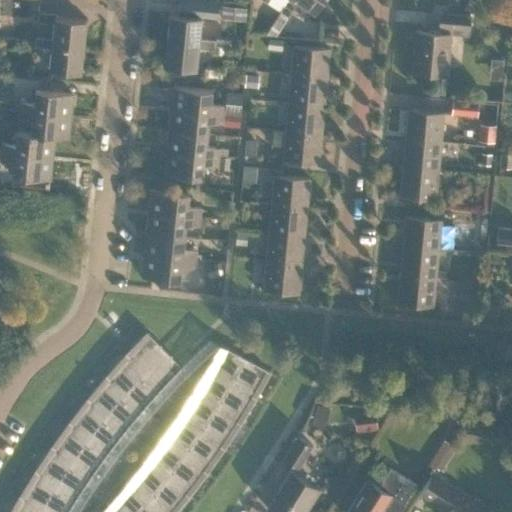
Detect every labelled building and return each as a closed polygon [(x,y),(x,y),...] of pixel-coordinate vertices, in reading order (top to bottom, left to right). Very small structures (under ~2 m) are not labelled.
[(178,0),(177,13),(198,15),(199,11),(216,13),(217,0),(178,0)] [(246,1),(238,0),(221,0),(220,16),(245,18),(246,1)] [(317,0),(284,0),(279,9),(280,9),(287,13),(295,0),(298,0),(312,9),(317,0)] [(287,13),(280,9),(265,33),(274,33),(287,13)] [(51,40),(81,44),(84,18),(54,15),(54,12),(37,10),(36,19),(53,21),(51,37),(51,40)] [(197,41),(197,36),(199,21),(215,22),(216,13),(199,11),(198,15),(177,13),(168,12),(166,37),(197,41)] [(468,14),(439,11),(437,30),(414,28),(410,70),(446,73),(450,31),(466,32),(468,14)] [(51,40),(51,37),(35,35),(34,44),(50,46),(48,66),(79,69),(81,44),(51,40)] [(214,38),(197,36),(197,41),(166,37),(163,63),(194,66),(196,46),(213,48),(214,38)] [(281,48),(282,37),(267,36),(266,46),(281,48)] [(292,43),(290,71),(325,75),(328,46),(292,43)] [(221,67),(204,66),(204,73),(221,75),(221,67)] [(325,75),(290,71),(287,100),(322,103),(325,75)] [(259,73),(245,72),(244,84),(258,85),(259,73)] [(170,106),(222,111),(223,102),(208,100),(209,88),(173,84),(170,106)] [(18,98),(17,108),(69,113),(71,91),(35,87),(34,100),(18,98)] [(241,91),(226,89),(224,111),(238,113),(241,91)] [(494,99),(494,92),(480,90),(479,97),(494,99)] [(452,105),(451,111),(476,114),(477,101),(452,99),(452,105)] [(322,103),(287,100),(284,129),(320,132),(322,103)] [(222,111),(170,106),(168,128),(205,131),(206,119),(221,120),(222,111)] [(405,136),(440,139),(443,110),(408,107),(405,136)] [(69,113),(17,108),(16,117),(32,119),(30,130),(30,131),(53,133),(52,135),(67,136),(69,113)] [(495,123),(479,121),(478,137),(494,139),(495,123)] [(0,149),(50,155),(52,135),(53,133),(30,131),(30,130),(16,128),(15,141),(0,139),(0,149)] [(204,144),(205,131),(168,128),(166,149),(216,155),(217,145),(204,144)] [(272,128),(271,143),(283,144),(284,129),(272,128)] [(320,132),(284,129),(283,144),(281,157),(317,160),(320,132)] [(405,136),(402,164),(437,168),(440,139),(405,136)] [(255,153),(256,139),(245,138),(243,152),(255,153)] [(48,177),(50,155),(0,149),(0,159),(13,161),(11,173),(48,177)] [(229,156),(216,155),(166,149),(164,171),(200,175),(201,162),(215,164),(215,162),(228,164),(229,156)] [(490,163),(491,152),(481,151),(480,162),(490,163)] [(511,151),(500,151),(499,164),(511,165),(511,151)] [(437,168),(402,164),(399,194),(434,197),(437,168)] [(270,201),(305,205),(308,176),(272,172),(270,201)] [(148,208),(198,214),(199,205),(185,203),(187,190),(151,186),(148,208)] [(270,201),(267,230),(302,233),(305,205),(270,201)] [(198,214),(148,208),(145,229),(183,234),(184,222),(197,223),(198,214)] [(402,242),(437,246),(440,217),(405,213),(402,242)] [(511,226),(497,225),(495,241),(511,242),(511,226)] [(145,229),(142,250),(193,257),(194,248),(181,246),(183,234),(145,229)] [(245,243),(247,230),(236,229),(235,242),(245,243)] [(267,230),(264,258),(300,262),(302,233),(267,230)] [(437,246),(402,242),(399,271),(434,275),(437,246)] [(192,266),(193,257),(142,250),(140,273),(177,278),(179,265),(192,266)] [(300,262),(264,258),(261,287),(297,290),(300,262)] [(207,275),(222,272),(220,260),(204,263),(207,275)] [(434,275),(399,271),(396,300),(431,304),(434,275)] [(474,310),(462,308),(461,317),(473,319),(474,310)] [(181,364),(149,332),(149,333),(128,354),(162,385),(182,365),(181,364)] [(225,346),(211,370),(249,393),(265,367),(225,346)] [(128,354),(109,376),(143,406),(162,385),(128,354)] [(235,417),(249,393),(211,370),(197,394),(235,417)] [(108,377),(90,399),(125,428),(143,406),(109,376),(108,377)] [(188,408),(182,417),(220,441),(235,417),(197,394),(188,408)] [(89,399),(72,422),(108,450),(125,428),(90,399),(89,399)] [(377,428),(375,410),(354,413),(356,430),(377,428)] [(220,441),(182,417),(165,440),(201,467),(218,445),(220,441)] [(72,422),(54,446),(92,472),(108,450),(72,422)] [(481,424),(466,422),(464,437),(480,439),(481,424)] [(310,444),(296,435),(281,459),(295,468),(310,444)] [(446,468),(459,443),(447,436),(433,461),(446,468)] [(149,463),(185,490),(201,467),(165,440),(149,463)] [(54,446),(38,470),(76,496),(92,472),(54,446)] [(130,484),(161,511),(166,511),(174,504),(185,490),(149,463),(147,466),(130,484)] [(416,482),(388,465),(377,484),(366,477),(344,511),(377,511),(386,500),(399,508),(416,482)] [(318,487),(289,469),(266,506),(274,511),(298,511),(301,508),(304,510),(318,487)] [(38,470),(23,495),(49,511),(66,511),(76,496),(38,470)] [(442,477),(432,470),(419,490),(447,508),(444,511),(482,511),(487,506),(442,478),(442,477)] [(161,511),(130,484),(112,505),(119,511),(161,511)] [(13,511),(49,511),(23,495),(13,511)]
